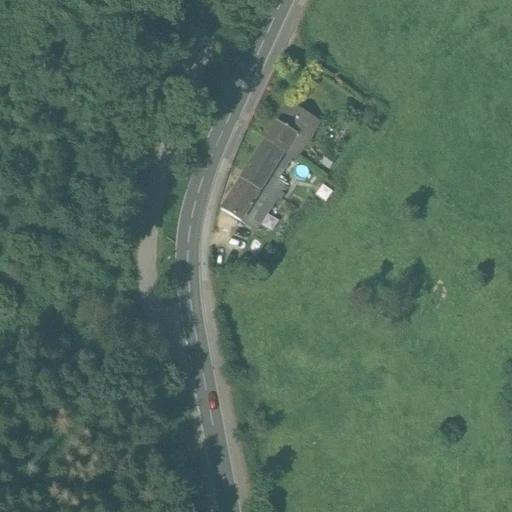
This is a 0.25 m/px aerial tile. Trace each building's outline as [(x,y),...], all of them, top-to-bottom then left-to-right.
[(304,124),(286,112),(278,123),(297,134),(304,124)] [(297,134),(278,123),(266,143),(284,155),(297,134)] [(266,143),(222,212),(240,223),(256,197),(274,208),(287,188),(269,177),(274,170),(284,155),(266,143)] [(291,160),(284,155),(274,170),(282,175),(291,160)] [(274,208),(256,197),(240,223),(257,234),(274,208)]
